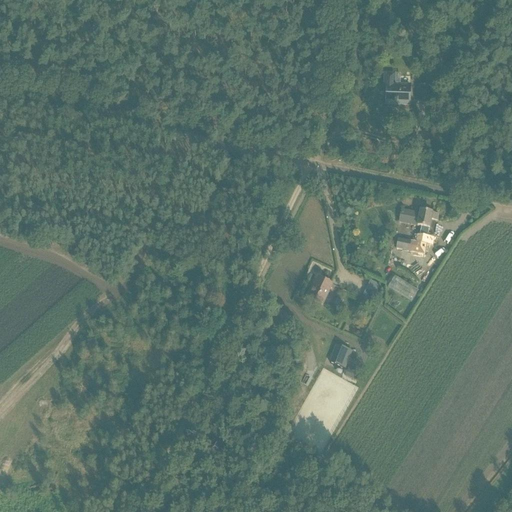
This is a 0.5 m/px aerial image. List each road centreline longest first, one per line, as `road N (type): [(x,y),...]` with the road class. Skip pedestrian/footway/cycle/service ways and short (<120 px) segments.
road 1 (track): [(140,511),(311,165)]
road 2 (unclassified): [(311,165),(0,102)]
road 3 (unclassified): [(311,165),(511,205)]
road 4 (track): [(334,0),(324,126),(311,165)]
